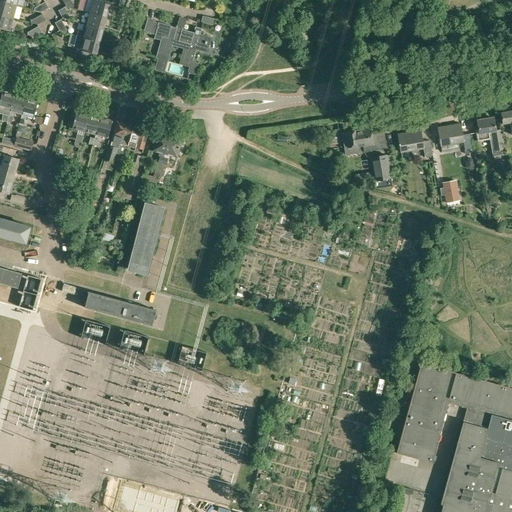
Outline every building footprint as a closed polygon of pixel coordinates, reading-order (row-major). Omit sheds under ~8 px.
[(73,8),(74,5),(73,5),(70,0),(62,0),(66,6),(73,8)] [(93,1),(90,13),(106,18),(110,5),(93,1)] [(0,2),(0,15),(13,19),(16,7),(0,2)] [(41,12),(49,8),(45,2),(35,7),(34,10),(41,12)] [(63,18),(64,19),(69,20),(70,17),(64,7),(58,11),(63,18)] [(80,23),(80,24),(103,30),(106,18),(90,13),(89,18),(86,17),(84,24),(80,23)] [(37,24),(45,20),(42,14),(32,19),(31,19),(30,23),(37,24)] [(13,19),(0,15),(0,28),(10,32),(13,19)] [(173,40),(171,45),(183,48),(179,65),(189,67),(188,71),(189,72),(187,79),(194,81),(196,74),(198,63),(192,61),(196,50),(207,53),(211,37),(205,36),(200,34),(202,28),(195,26),(194,33),(183,30),(186,18),(179,16),(176,28),(173,40)] [(161,40),(156,58),(157,59),(154,70),(164,73),(171,45),(173,40),(176,28),(154,22),(154,19),(147,17),(144,30),(150,32),(149,34),(154,35),(154,38),(161,40)] [(59,30),(64,32),(66,32),(67,29),(61,19),(55,22),(59,30)] [(80,24),(77,36),(100,42),(103,30),(80,24)] [(34,37),(42,32),(38,26),(28,32),(28,31),(27,35),(34,37)] [(63,44),(64,41),(63,41),(58,31),(51,35),(56,43),(63,44)] [(100,42),(77,36),(73,48),(96,54),(100,42)] [(0,97),(0,113),(2,114),(2,120),(3,120),(7,121),(14,95),(9,94),(8,92),(5,91),(3,92),(2,92),(0,97)] [(14,95),(7,121),(11,122),(14,112),(22,114),(26,98),(25,97),(22,96),(20,97),(14,95)] [(26,98),(22,114),(19,124),(23,125),(25,120),(27,120),(28,116),(33,118),(37,102),(36,101),(36,100),(32,99),(31,100),(26,98)] [(77,133),(74,142),(74,144),(75,146),(80,147),(84,131),(88,114),(84,113),(83,111),(79,110),(78,111),(76,111),(72,127),(80,129),(78,134),(77,133)] [(503,123),(511,121),(511,110),(502,112),(503,123)] [(88,114),(84,131),(96,134),(100,117),(95,116),(94,114),(91,113),(90,114),(88,114)] [(35,116),(34,122),(41,124),(43,118),(35,116)] [(100,117),(96,134),(107,137),(112,120),(110,120),(110,118),(107,118),(106,119),(100,117)] [(478,120),(479,128),(475,129),(477,141),(481,140),(490,139),(494,160),(495,160),(496,166),(507,164),(504,147),(501,129),(496,130),(494,117),(478,120)] [(112,140),(110,145),(108,145),(103,159),(115,163),(117,153),(126,123),(117,120),(112,140)] [(438,126),(441,144),(464,140),(461,122),(438,126)] [(126,123),(117,153),(123,155),(126,144),(128,145),(133,125),(126,123)] [(133,125),(128,145),(136,147),(141,127),(133,125)] [(141,127),(136,147),(143,149),(149,129),(141,127)] [(347,130),(347,132),(342,132),(345,155),(360,153),(359,145),(365,144),(366,151),(387,148),(384,131),(372,133),(371,127),(369,128),(368,127),(364,127),(363,129),(356,130),(356,129),(347,130)] [(430,140),(422,141),(420,129),(398,133),(400,145),(395,146),(397,161),(403,160),(401,151),(424,147),(425,156),(432,155),(430,140)] [(157,181),(158,180),(170,136),(165,135),(164,133),(160,132),(159,133),(158,133),(153,150),(159,151),(158,156),(159,156),(157,162),(153,176),(143,173),(141,180),(157,184),(157,181)] [(170,136),(158,180),(163,176),(169,154),(177,156),(181,139),(180,139),(180,137),(176,136),(175,138),(170,136)] [(3,137),(1,143),(14,146),(15,140),(3,137)] [(33,142),(16,137),(15,140),(14,146),(31,151),(33,142)] [(90,137),(88,143),(87,143),(84,153),(90,155),(93,145),(95,138),(90,137)] [(95,138),(93,145),(94,145),(91,156),(97,157),(99,146),(97,146),(99,139),(95,138)] [(436,148),(438,156),(446,155),(445,147),(436,148)] [(135,154),(125,189),(131,191),(139,164),(141,156),(135,154)] [(393,154),(386,155),(386,154),(371,157),(375,182),(390,179),(389,169),(396,168),(393,154)] [(4,155),(1,166),(16,171),(17,166),(19,160),(4,155)] [(470,158),(467,159),(465,162),(466,167),(469,169),(472,168),(474,165),(473,160),(470,158)] [(118,178),(121,167),(115,165),(112,176),(117,178),(118,178)] [(1,166),(0,169),(0,179),(12,183),(16,171),(1,166)] [(123,191),(124,189),(126,180),(119,178),(116,190),(123,191)] [(0,199),(6,201),(8,194),(9,194),(12,183),(0,179),(0,199)] [(444,194),(445,201),(459,199),(456,179),(442,182),(443,187),(440,187),(441,195),(444,194)] [(68,180),(64,191),(73,194),(77,183),(68,180)] [(123,191),(116,190),(114,198),(121,199),(123,191)] [(148,276),(165,207),(144,202),(127,270),(148,276)] [(96,216),(87,213),(85,222),(93,224),(96,216)] [(0,236),(26,243),(31,227),(0,218),(0,236)] [(104,232),(98,251),(103,252),(105,247),(111,242),(112,242),(114,235),(104,232)] [(115,238),(113,249),(120,251),(123,240),(115,238)] [(0,283),(18,289),(22,274),(0,268),(0,283)] [(24,291),(38,294),(42,279),(28,275),(24,291)] [(79,295),(81,287),(66,283),(64,291),(79,295)] [(38,294),(24,291),(19,306),(33,310),(38,294)] [(81,300),(86,302),(84,307),(151,326),(155,311),(88,292),(87,296),(82,295),(81,300)] [(511,511),(511,388),(421,363),(396,453),(408,456),(432,463),(448,403),(466,408),(440,504),(443,505),(440,511),(511,511)] [(123,485),(117,507),(135,511),(174,511),(178,500),(123,485)] [(413,489),(401,486),(400,491),(412,495),(413,489)]
